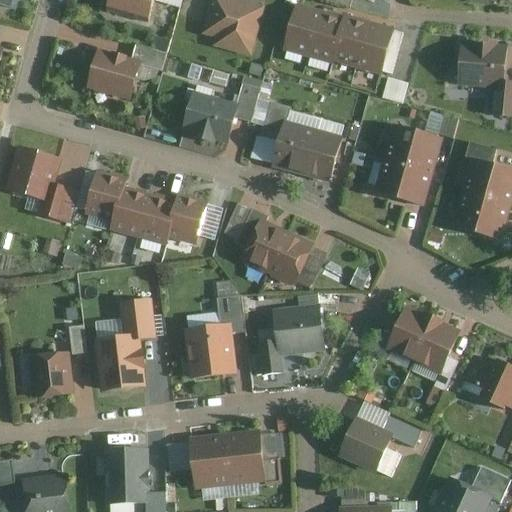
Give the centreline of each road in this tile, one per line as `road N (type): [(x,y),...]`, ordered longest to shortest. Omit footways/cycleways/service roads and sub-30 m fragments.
road 1 (residential): [(399,253),(221,173),(37,125),(25,93),(53,0)]
road 2 (residential): [(0,437),(284,403),(313,409)]
road 3 (residential): [(313,409),(342,369),(399,253)]
road 4 (residential): [(511,324),(460,301),(399,253)]
road 5 (residential): [(511,22),(397,9),(399,0)]
